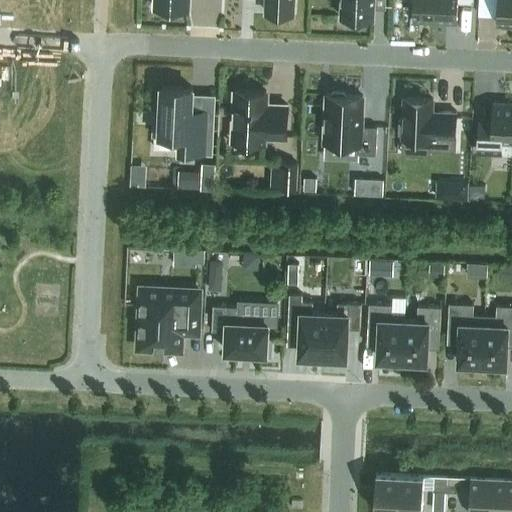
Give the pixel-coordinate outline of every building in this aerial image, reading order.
[(189,0),(156,0),(156,7),(189,8),(189,0)] [(293,0),(266,0),(266,13),(293,14),(293,0)] [(342,0),(342,16),(374,17),(374,0),(342,0)] [(435,20),(436,0),(414,0),(414,19),(435,20)] [(436,0),(435,20),(457,21),(458,1),(474,2),(473,0),(436,0)] [(511,0),(498,0),(498,23),(511,23),(511,0)] [(0,98),(0,138),(21,139),(22,119),(53,121),(54,108),(59,108),(60,94),(55,94),(55,81),(11,78),(10,99),(0,98)] [(193,87),(163,85),(161,116),(156,116),(155,133),(181,134),(180,150),(206,151),(208,110),(192,110),(193,87)] [(267,91),(236,89),(234,140),(264,142),(265,136),(287,137),(288,105),(266,104),(267,91)] [(347,95),(344,91),(334,91),(331,94),(327,94),(325,142),(360,143),(359,153),(377,154),(378,126),(362,125),(363,95),(347,95)] [(399,119),(398,135),(403,135),(403,137),(432,139),(431,149),(455,150),(456,137),(457,111),(439,110),(439,113),(433,112),(434,99),(404,97),(404,119),(399,119)] [(478,149),(478,151),(502,152),(511,152),(511,101),(494,101),(493,125),(480,124),(478,149)] [(298,188),(299,162),(283,162),(283,166),(273,165),(272,185),(282,185),(282,188),(298,188)] [(179,170),(178,186),(201,188),(202,171),(179,170)] [(305,177),(304,189),(316,189),(317,177),(305,177)] [(368,178),(367,194),(383,195),(384,179),(368,178)] [(448,183),(447,198),(468,198),(469,184),(448,183)] [(370,258),(369,273),(381,274),(382,259),(370,258)] [(222,289),(224,260),(211,259),(209,288),(222,289)] [(430,263),(429,276),(445,276),(445,263),(430,263)] [(288,283),(298,283),(298,264),(288,264),(288,283)] [(199,289),(142,287),(141,319),(138,319),(137,332),(140,332),(140,346),(180,347),(181,330),(198,331),(199,289)] [(290,292),(289,324),(301,325),(299,354),(323,355),(325,312),(313,311),(314,300),(303,299),(303,293),(290,292)] [(214,304),(213,329),(227,330),(226,350),(267,352),(269,323),(277,323),(278,302),(246,301),(245,305),(240,305),(214,304)] [(325,312),(323,355),(347,356),(348,327),(360,328),(362,302),(338,301),(338,312),(325,312)] [(405,325),(406,319),(406,313),(392,312),(393,303),(370,302),(369,326),(381,326),(379,358),(383,358),(386,361),(395,361),(398,358),(404,359),(405,325)] [(459,361),(483,362),(485,314),(474,313),(474,303),(450,302),(449,330),(461,330),(459,361)] [(441,329),(442,305),(418,304),(418,319),(406,319),(405,325),(404,359),(408,359),(411,362),(420,363),(423,360),(427,360),(429,329),(441,329)] [(511,332),(511,304),(497,304),(497,314),(485,314),(483,362),(507,363),(508,332),(511,332)] [(375,509),(399,511),(402,473),(377,471),(375,509)] [(425,474),(402,473),(399,511),(423,511),(425,474)] [(469,511),(493,511),(496,477),(472,476),(469,511)] [(511,511),(511,477),(496,477),(493,511),(511,511)] [(448,482),(434,482),(434,489),(447,490),(448,482)] [(462,483),(448,482),(447,490),(461,491),(462,483)]
